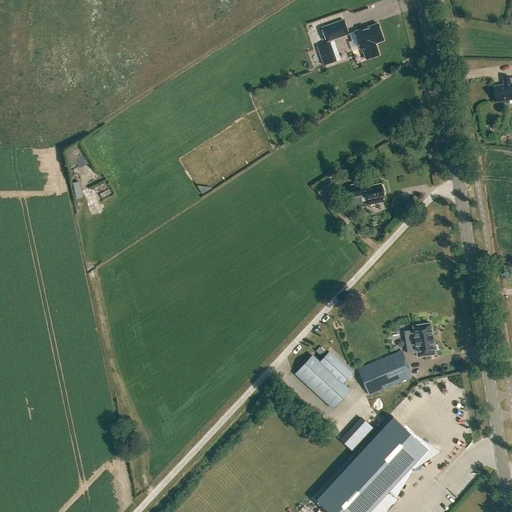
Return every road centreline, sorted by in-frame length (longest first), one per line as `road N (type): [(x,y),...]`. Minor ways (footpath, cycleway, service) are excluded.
road 1 (unclassified): [(136,511),(436,193),(456,181)]
road 2 (tertiary): [(509,511),(456,181)]
road 3 (tertiary): [(456,181),(419,0)]
